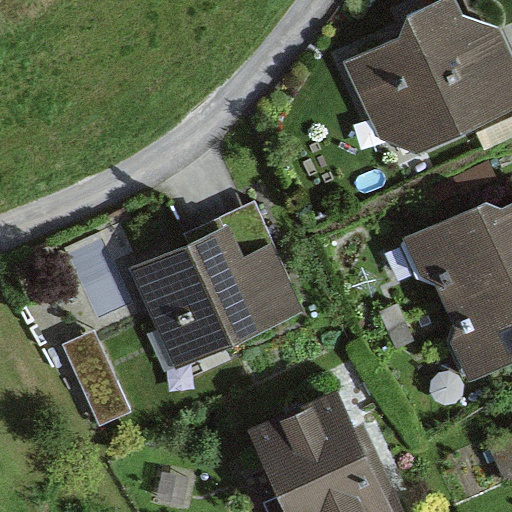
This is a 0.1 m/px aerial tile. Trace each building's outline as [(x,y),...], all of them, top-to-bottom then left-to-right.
[(415,21),(351,49),(387,134),(419,145),(511,104),(511,47),(500,21),(464,6),(461,0),(430,0),(410,9),(415,21)] [(450,293),(511,265),(511,193),(494,202),(491,194),(402,233),(419,270),(444,280),(450,293)] [(132,259),(176,358),(302,302),(272,236),(249,246),(234,214),(132,259)] [(511,265),(450,293),(457,310),(450,333),(466,367),(511,346),(511,265)] [(402,511),(345,380),(258,418),(299,511),(367,511),(371,511),(402,511)] [(511,430),(492,439),(506,473),(511,470),(511,430)]
